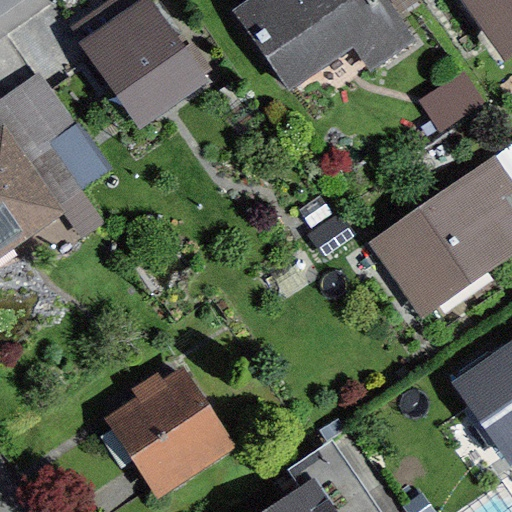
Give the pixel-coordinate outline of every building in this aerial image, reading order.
[(132,137),(200,93),(139,0),(72,44),(132,137)] [(375,0),(236,0),(228,6),(289,94),(351,51),(372,81),(413,54),(375,0)] [(511,0),(450,0),(503,78),(511,72),(511,0)] [(5,133),(0,136),(0,265),(64,221),(5,133)] [(511,182),(500,163),(354,252),(408,340),(511,277),(511,234),(497,209),(511,200),(511,182)] [(511,347),(451,384),(511,484),(511,347)] [(151,511),(233,461),(185,383),(103,432),(151,511)] [(278,511),(324,511),(309,491),(278,511)]
